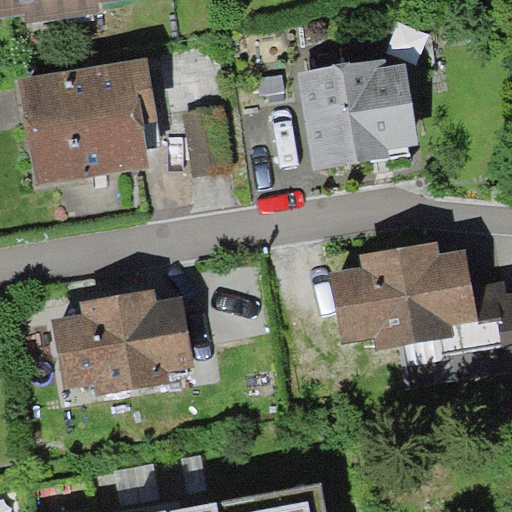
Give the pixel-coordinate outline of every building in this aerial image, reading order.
[(64,18),(61,0),(0,0),(0,17),(25,14),(26,23),(64,18)] [(61,0),(64,18),(99,13),(97,3),(117,0),(61,0)] [(148,58),(18,78),(35,185),(149,167),(142,124),(158,121),(148,58)] [(385,58),(299,71),(313,169),(355,163),(390,157),(389,148),(419,144),(407,63),(386,65),(385,58)] [(223,107),(183,113),(193,176),(233,170),(223,107)] [(398,248),(362,254),(364,266),(330,272),(342,343),(375,337),(377,349),(452,336),(450,325),(476,320),(471,286),(464,248),(440,253),(438,241),(398,248)] [(504,280),(471,286),(476,320),(477,323),(497,320),(505,368),(511,367),(511,292),(506,293),(504,280)] [(115,295),(80,301),(82,313),(53,318),(65,389),(93,384),(95,396),(169,383),(167,372),(194,367),(182,296),(157,300),(155,288),(115,295)] [(325,511),(321,484),(161,511),(325,511)]
